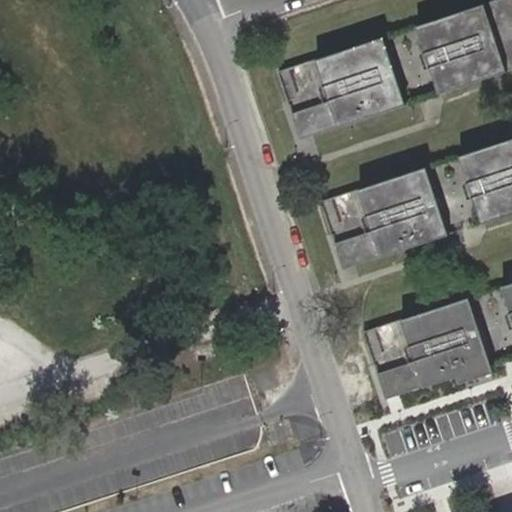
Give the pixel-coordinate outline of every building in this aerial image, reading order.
[(511,0),(501,0),(417,28),(439,94),(511,70),(511,0)] [(405,105),(384,39),(315,60),(329,101),(329,102),(337,126),(388,110),(405,105)] [(316,63),(304,67),(317,105),(329,101),(316,63)] [(294,72),(281,77),(296,122),(308,118),(294,72)] [(329,102),(306,109),(309,118),(314,134),(337,126),(329,102)] [(309,118),(296,123),(301,139),(314,134),(309,118)] [(511,140),(459,158),(480,224),(511,213),(511,140)] [(448,235),(426,169),(358,191),(358,193),(371,232),(379,257),(397,251),(439,238),(448,235)] [(358,193),(347,197),(359,235),(371,232),(358,193)] [(336,203),(323,207),(337,252),(350,248),(336,203)] [(352,248),(357,264),(379,257),(371,232),(359,235),(349,239),(352,248)] [(338,253),(343,269),(357,264),(352,248),(338,253)] [(511,284),(502,288),(511,320),(511,284)] [(490,365),(468,299),(400,321),(401,324),(413,361),(413,362),(422,387),(490,365)] [(401,324),(389,327),(401,365),(413,361),(401,324)] [(378,333),(365,337),(380,382),(393,378),(378,333)] [(413,362),(391,369),(394,379),(399,394),(422,387),(413,362)] [(394,379),(380,383),(385,399),(399,394),(394,379)]
